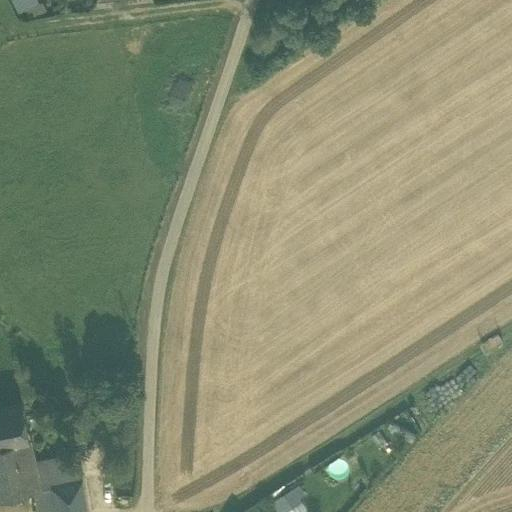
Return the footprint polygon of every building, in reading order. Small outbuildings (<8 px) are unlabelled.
[(12,0),(15,9),(42,2),(41,0),(12,0)] [(170,98),(188,104),(204,56),(186,51),(170,98)] [(0,408),(0,443),(30,438),(22,404),(0,408)] [(0,496),(34,490),(42,488),(35,460),(30,438),(0,443),(0,496)] [(87,511),(78,452),(35,460),(42,488),(34,490),(38,511),(87,511)] [(270,501),(277,511),(281,511),(301,500),(299,496),(305,493),(299,483),(270,501)] [(304,511),(308,510),(301,500),(281,511),(304,511)]
